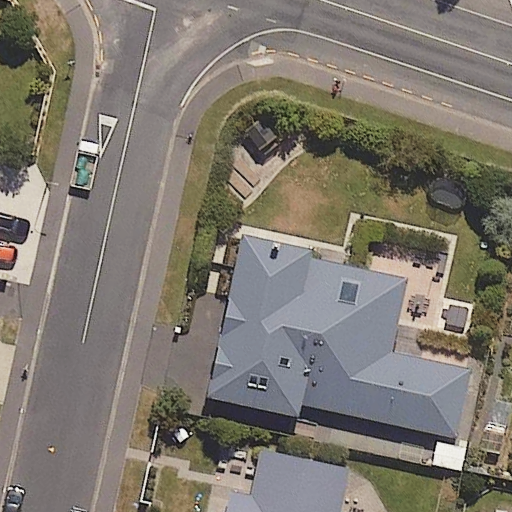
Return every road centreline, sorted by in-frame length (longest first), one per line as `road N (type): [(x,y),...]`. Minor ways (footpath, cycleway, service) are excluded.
road 1 (residential): [(48,511),(156,0)]
road 2 (secondary): [(324,0),(511,62)]
